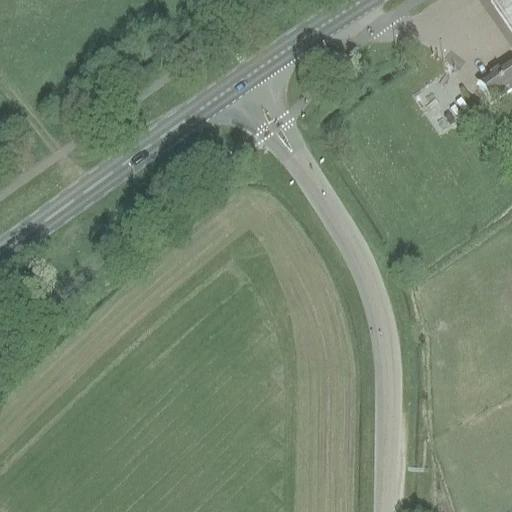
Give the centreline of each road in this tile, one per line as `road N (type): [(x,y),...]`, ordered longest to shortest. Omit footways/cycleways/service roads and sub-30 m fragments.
road 1 (unclassified): [(384,511),(381,321),(322,196),(239,79)]
road 2 (secondary): [(239,79),(0,257)]
road 3 (secondary): [(239,79),(365,0)]
